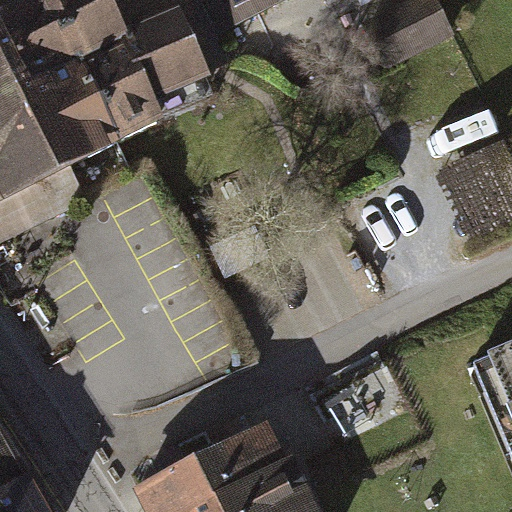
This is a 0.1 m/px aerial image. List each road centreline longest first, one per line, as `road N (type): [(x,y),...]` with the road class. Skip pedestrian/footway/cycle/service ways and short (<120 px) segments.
road 1 (residential): [(511,264),(69,475)]
road 2 (secondary): [(0,363),(69,475)]
